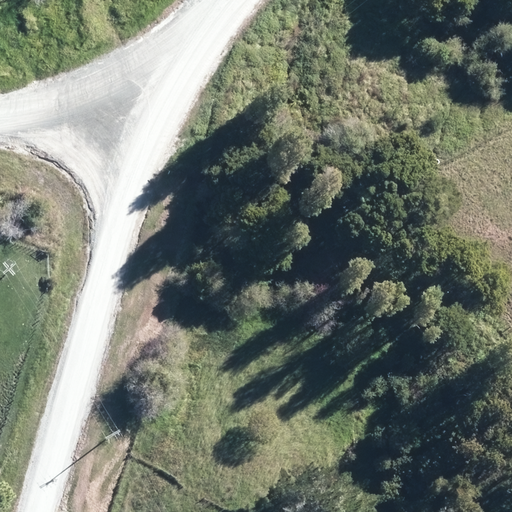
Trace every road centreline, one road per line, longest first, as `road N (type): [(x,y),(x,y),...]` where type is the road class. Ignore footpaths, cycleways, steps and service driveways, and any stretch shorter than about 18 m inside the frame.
road 1 (residential): [(37,511),(115,238),(109,120)]
road 2 (residential): [(109,120),(189,51),(227,0)]
